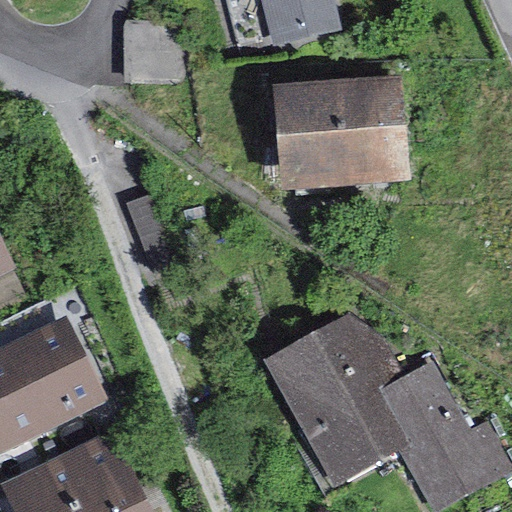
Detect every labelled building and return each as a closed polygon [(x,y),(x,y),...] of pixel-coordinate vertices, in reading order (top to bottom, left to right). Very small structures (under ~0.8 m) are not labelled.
[(261,0),(274,49),(345,30),(337,0),(261,0)] [(185,84),(187,22),(136,21),(135,83),(185,84)] [(412,181),(400,79),(272,93),(284,196),(412,181)] [(193,262),(169,190),(129,203),(154,275),(193,262)] [(0,279),(19,270),(0,232),(0,279)] [(433,360),(405,375),(384,337),(348,318),(256,369),(326,494),(401,452),(434,511),(438,511),(511,471),(511,459),(490,421),(473,430),(433,360)] [(0,453),(1,456),(110,402),(69,320),(0,353),(0,453)] [(0,489),(11,511),(129,511),(149,502),(114,432),(0,489)] [(154,511),(149,502),(129,511),(154,511)]
